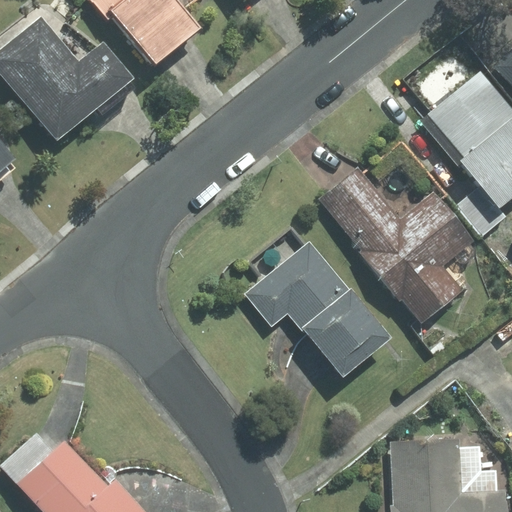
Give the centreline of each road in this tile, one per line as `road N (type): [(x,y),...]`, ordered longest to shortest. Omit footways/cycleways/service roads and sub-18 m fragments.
road 1 (residential): [(406,0),(84,261)]
road 2 (residential): [(84,261),(250,479),(262,511)]
